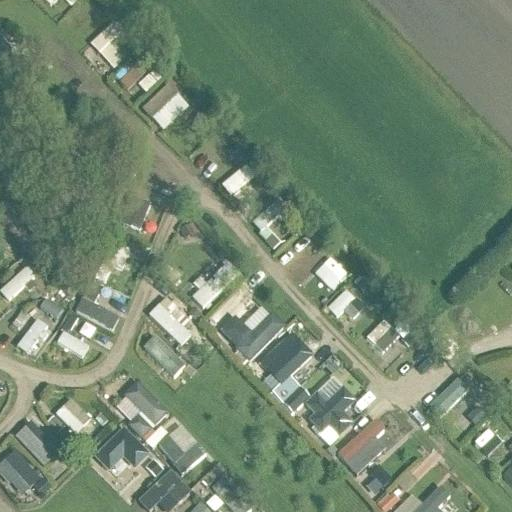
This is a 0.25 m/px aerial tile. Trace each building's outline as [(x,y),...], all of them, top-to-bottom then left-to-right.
[(76,7),(60,19),(72,36),(88,24),(76,7)] [(111,27),(87,51),(105,69),(129,46),(111,27)] [(151,117),(168,93),(158,86),(141,111),(151,117)] [(209,125),(197,119),(191,131),(203,136),(209,125)] [(264,193),(255,201),(262,207),(270,199),(264,193)] [(143,224),(150,205),(127,197),(120,216),(143,224)] [(179,235),(184,243),(193,238),(189,230),(179,235)] [(120,278),(129,251),(106,243),(96,271),(120,278)] [(219,268),(186,303),(196,313),(230,278),(219,268)] [(0,296),(0,315),(32,287),(22,277),(0,296)] [(361,279),(353,287),(366,300),(374,292),(361,279)] [(80,296),(88,300),(94,290),(87,285),(80,296)] [(78,301),(72,312),(103,330),(109,319),(78,301)] [(319,313),(327,323),(339,315),(331,304),(319,313)] [(154,308),(143,319),(175,352),(186,341),(154,308)] [(190,309),(183,316),(193,324),(199,318),(190,309)] [(235,355),(250,369),(287,331),(272,317),(252,338),(235,322),(220,338),(237,353),(235,355)] [(69,321),(64,330),(71,334),(76,325),(69,321)] [(28,323),(18,354),(34,359),(44,328),(28,323)] [(61,330),(52,347),(84,365),(94,348),(61,330)] [(149,364),(162,349),(143,334),(131,350),(149,364)] [(413,335),(402,347),(408,352),(419,341),(413,335)] [(192,346),(186,357),(198,363),(204,352),(192,346)] [(172,383),(182,374),(174,364),(164,373),(172,383)] [(257,364),(248,374),(257,384),(267,373),(257,364)] [(271,398),(282,409),(299,392),(289,382),(280,391),(279,389),(271,398)] [(124,401),(154,433),(169,419),(138,388),(124,401)] [(309,402),(299,392),(282,409),(292,419),(309,402)] [(345,418),(357,407),(342,392),(326,407),(316,397),(304,410),(314,420),(308,426),(322,440),(329,433),(340,444),(355,428),(345,418)] [(55,420),(75,440),(91,425),(70,404),(55,420)] [(482,409),(472,419),(479,426),(489,416),(482,409)] [(63,432),(52,421),(47,427),(57,438),(63,432)] [(128,432),(141,446),(152,436),(139,421),(128,432)] [(375,426),(337,460),(356,482),(385,455),(374,444),(384,435),(375,426)] [(27,429),(15,440),(42,469),(53,458),(27,429)] [(95,463),(109,477),(124,463),(134,474),(148,460),(124,435),(95,463)] [(183,461),(168,442),(158,451),(173,469),(172,471),(181,481),(204,461),(195,451),(183,461)] [(75,460),(65,450),(56,459),(65,469),(75,460)] [(410,481),(440,461),(433,450),(403,471),(410,481)] [(153,466),(145,473),(154,482),(162,475),(153,466)] [(390,485),(377,470),(368,478),(381,493),(390,485)] [(138,508),(142,511),(154,511),(168,500),(169,500),(178,511),(192,498),(171,476),(138,508)] [(51,492),(44,483),(32,493),(40,502),(51,492)] [(440,511),(448,503),(438,494),(420,511),(440,511)] [(390,511),(398,505),(391,498),(380,509),(378,507),(375,509),(377,511),(390,511)]
